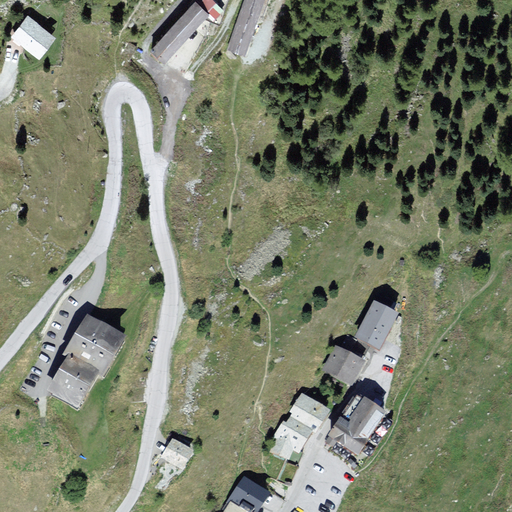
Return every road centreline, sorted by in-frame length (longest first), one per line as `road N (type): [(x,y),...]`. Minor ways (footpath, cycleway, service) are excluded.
road 1 (unclassified): [(122,511),(140,477),(171,280),(135,97),(125,93),(113,104),(113,191),(100,238),(0,361)]
road 2 (residential): [(284,511),(314,450),(392,347)]
road 3 (track): [(151,172),(165,151),(170,107),(143,50),(182,0)]
